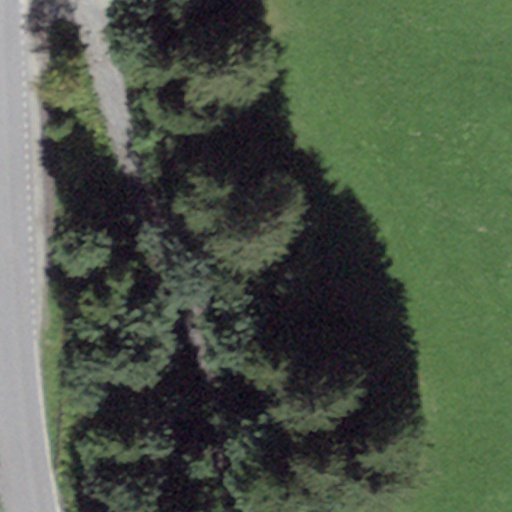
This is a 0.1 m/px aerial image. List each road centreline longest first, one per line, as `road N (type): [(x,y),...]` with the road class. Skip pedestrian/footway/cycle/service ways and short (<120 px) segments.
road 1 (track): [(178,511),(96,36),(73,0)]
road 2 (tertiary): [(0,255),(28,511)]
